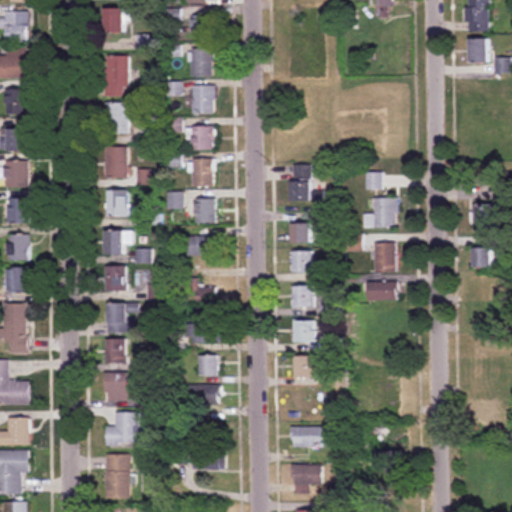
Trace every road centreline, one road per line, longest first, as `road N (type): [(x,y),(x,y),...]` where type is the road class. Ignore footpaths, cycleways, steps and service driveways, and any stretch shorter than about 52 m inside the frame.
road 1 (residential): [(448,511),(435,0)]
road 2 (residential): [(266,511),(254,0)]
road 3 (residential): [(79,511),(71,0)]
